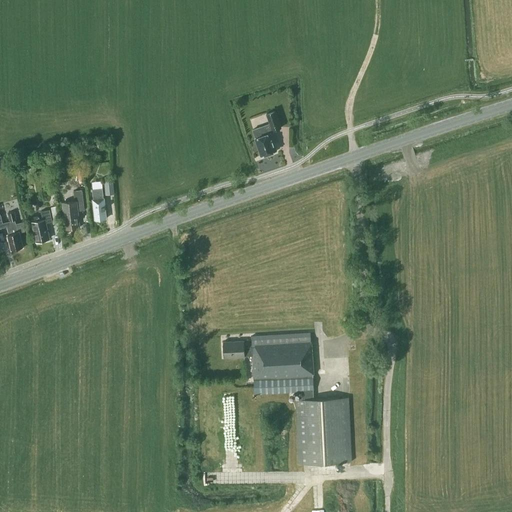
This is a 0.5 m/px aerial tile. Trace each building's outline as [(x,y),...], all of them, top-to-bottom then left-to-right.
[(261,155),(263,154),(264,155),(275,152),(275,150),(276,150),(271,133),(273,132),(273,130),(281,127),(276,112),(267,115),(271,125),(254,131),(256,138),(255,138),(261,155)] [(96,151),(96,147),(99,147),(98,141),(89,142),(90,151),(96,151)] [(31,163),(30,154),(21,155),(22,164),(31,163)] [(115,193),(114,178),(104,179),(105,194),(115,193)] [(103,188),(94,189),(92,189),(95,219),(107,218),(105,198),(104,198),(103,188)] [(74,191),(76,201),(63,202),(65,228),(80,227),(79,210),(84,209),(82,190),(74,191)] [(31,219),(32,222),(36,242),(50,239),(46,223),(52,222),(50,210),(41,212),(43,220),(40,220),(39,217),(37,216),(33,217),(31,219)] [(0,227),(7,225),(9,233),(8,233),(12,250),(23,247),(20,232),(24,230),(22,222),(16,223),(15,219),(17,219),(15,211),(8,212),(10,220),(3,222),(1,214),(0,214),(0,227)] [(253,355),(255,393),(302,391),(302,399),(296,400),(299,463),(351,461),(348,397),(314,399),(313,390),(314,390),(311,332),(252,336),(253,343),(245,344),(245,341),(224,342),(224,357),(245,357),(245,355),(253,355)]
